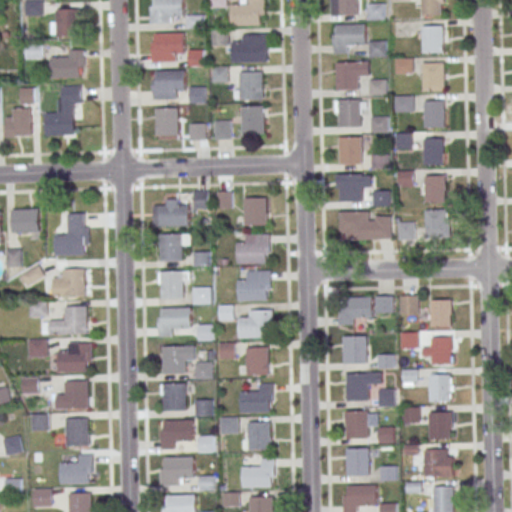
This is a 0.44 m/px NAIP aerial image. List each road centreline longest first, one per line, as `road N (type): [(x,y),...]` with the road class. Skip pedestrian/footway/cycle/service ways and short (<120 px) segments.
road 1 (residential): [(309,511),(296,0)]
road 2 (residential): [(491,511),(478,0)]
road 3 (residential): [(128,511),(117,0)]
road 4 (residential): [(301,164),(0,173)]
road 5 (residential): [(511,266),(303,272)]
